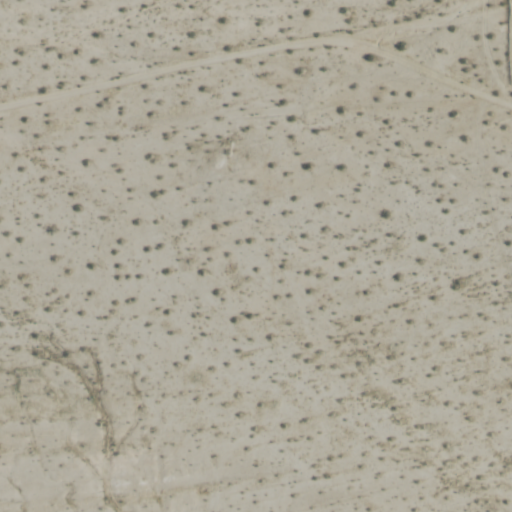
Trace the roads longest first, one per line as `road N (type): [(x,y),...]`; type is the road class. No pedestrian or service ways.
road 1 (track): [(511,102),(352,38),(279,42),(0,102)]
road 2 (track): [(352,38),(511,9)]
